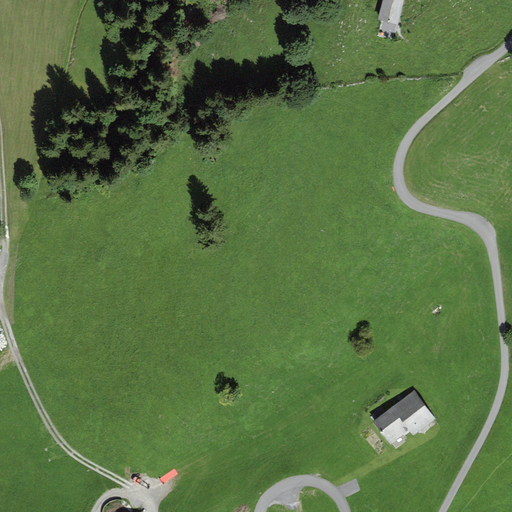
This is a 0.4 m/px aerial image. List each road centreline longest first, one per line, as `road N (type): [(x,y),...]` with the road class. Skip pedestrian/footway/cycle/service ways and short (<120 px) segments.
road 1 (track): [(442,511),(503,396),(506,347),(489,235),(474,220),(406,194),(399,168),(405,140),(511,42)]
road 2 (track): [(81,0),(32,201),(0,249)]
road 3 (track): [(143,511),(131,487),(66,450),(48,429),(0,311)]
